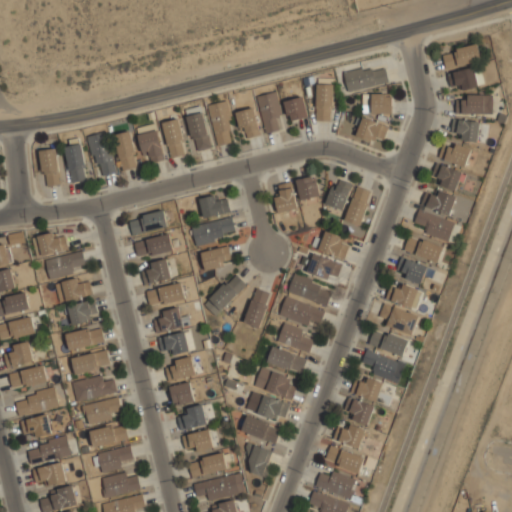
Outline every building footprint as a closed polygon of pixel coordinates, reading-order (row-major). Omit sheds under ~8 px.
[(481,59),(477,42),(442,51),(446,67),(481,59)] [(482,86),(482,67),(450,68),(450,87),(482,86)] [(387,68),(345,69),(346,87),(388,85),(387,68)] [(316,120),(332,120),(332,78),(316,78),(316,120)] [(257,96),(266,133),(284,128),(274,92),(257,96)] [(391,92),(365,92),(365,112),(391,112),(391,92)] [(284,101),(289,121),(308,117),(304,96),(284,101)] [(492,114),(492,96),(462,96),(462,113),(492,114)] [(235,141),(224,101),(207,105),(218,145),(235,141)] [(260,134),(254,107),(237,111),(243,138),(260,134)] [(211,147),(202,112),(187,116),(195,150),(211,147)] [(384,138),(388,122),(360,116),(355,136),(373,140),(374,135),(384,138)] [(171,157),(185,154),(178,119),(163,122),(171,157)] [(461,140),(478,142),(480,122),(453,119),(451,132),(461,134),(461,140)] [(115,171),(105,130),(88,135),(98,176),(115,171)] [(164,159),(156,130),(140,134),(147,163),(164,159)] [(114,135),(123,170),(138,166),(128,131),(114,135)] [(64,143),(71,181),(88,178),(80,140),(64,143)] [(444,159),(465,167),(471,149),(450,141),(444,159)] [(39,149),(44,186),(61,183),(56,147),(39,149)] [(439,185),(457,191),(464,172),(438,163),(434,176),(441,178),(439,185)] [(325,201),(342,209),(354,184),(336,175),(325,201)] [(320,195),(318,176),(297,178),(299,198),(320,195)] [(278,184),(279,196),(275,196),(277,212),(296,209),(291,182),(278,184)] [(344,218),(360,224),(372,189),(356,183),(344,218)] [(426,191),(421,204),(449,214),(456,196),(439,190),(437,195),(426,191)] [(227,198),(219,200),(217,193),(199,197),(204,217),(230,211),(227,198)] [(168,225),(165,209),(129,217),(132,232),(168,225)] [(425,234),(448,241),(454,221),(418,210),(414,222),(427,226),(425,234)] [(236,234),(231,215),(191,224),(196,243),(236,234)] [(312,245),(345,258),(352,239),(325,229),(321,239),(315,237),(312,245)] [(25,242),(24,231),(8,233),(10,244),(25,242)] [(36,255),(69,249),(65,232),(55,234),(54,231),(32,235),(36,255)] [(134,240),(138,257),(174,249),(170,232),(134,240)] [(443,247),(409,234),(403,250),(437,263),(443,247)] [(0,243),(0,264),(10,266),(12,245),(0,243)] [(232,263),(229,244),(200,250),(204,269),(232,263)] [(87,268),(83,249),(45,258),(49,276),(87,268)] [(335,281),(343,262),(314,250),(306,270),(335,281)] [(427,266),(400,256),(396,270),(406,274),(405,278),(421,284),(427,266)] [(150,271),(143,272),(143,281),(176,280),(175,265),(171,265),(171,258),(150,259),(150,271)] [(0,289),(15,288),(14,269),(0,270),(0,289)] [(216,314),(247,283),(235,271),(204,302),(216,314)] [(287,291),(327,305),(334,287),(294,272),(287,291)] [(56,281),(59,300),(93,294),(90,281),(80,283),(78,277),(56,281)] [(186,298),(182,280),(146,289),(151,307),(186,298)] [(393,301),(417,309),(422,290),(398,282),(393,301)] [(259,327),(273,293),(256,286),(243,321),(259,327)] [(0,313),(30,307),(27,291),(0,296),(0,313)] [(279,314),(309,325),(311,319),(321,322),(326,309),(286,295),(279,314)] [(94,321),(96,302),(71,300),(69,319),(94,321)] [(387,320),(385,325),(412,335),(419,316),(383,302),(378,316),(387,320)] [(156,311),(160,331),(190,324),(187,314),(182,315),(180,306),(156,311)] [(0,321),(0,339),(37,333),(34,315),(0,321)] [(304,336),(306,330),(283,322),(276,341),(309,353),(314,339),(304,336)] [(105,342),(101,324),(65,332),(69,349),(105,342)] [(408,341),(374,328),(368,343),(402,356),(408,341)] [(166,355),(192,348),(187,329),(161,335),(166,355)] [(13,353),(5,354),(7,365),(43,359),(39,339),(11,343),(13,353)] [(302,374),(307,359),(271,346),(266,362),(302,374)] [(75,374),(111,364),(106,347),(71,357),(75,374)] [(361,362),(374,366),(371,373),(398,383),(405,363),(366,349),(361,362)] [(170,378),(196,374),(194,356),(167,359),(170,378)] [(49,379),(45,363),(9,372),(13,388),(49,379)] [(254,385),(292,400),(299,380),(262,366),(254,385)] [(76,400),(117,391),(114,378),(104,380),(103,373),(72,380),(76,400)] [(357,395),(376,401),(383,382),(364,375),(357,395)] [(173,403),(195,400),(192,380),(170,384),(173,403)] [(19,414),(59,405),(55,386),(15,395),(19,414)] [(81,405),(87,425),(124,414),(118,394),(81,405)] [(284,421),(290,403),(262,394),(256,412),(284,421)] [(352,420),(369,424),(373,403),(350,398),(348,410),(354,412),(352,420)] [(208,421),(202,402),(183,408),(186,416),(178,418),(181,430),(208,421)] [(20,419),(26,438),(53,431),(47,412),(20,419)] [(275,443),(281,427),(247,413),(240,430),(275,443)] [(93,446),(129,439),(125,421),(89,429),(93,446)] [(339,441),(359,448),(366,429),(347,422),(339,441)] [(211,426),(182,435),(188,454),(217,446),(211,426)] [(27,444),(32,464),(72,453),(67,434),(27,444)] [(133,454),(129,442),(93,454),(99,473),(126,465),(124,458),(133,454)] [(244,470),(264,476),(273,449),(253,443),(244,470)] [(324,461),(358,474),(364,457),(331,444),(324,461)] [(228,468),(226,452),(189,458),(192,474),(228,468)] [(67,480),(64,461),(33,466),(37,486),(67,480)] [(105,498),(141,487),(135,468),(99,479),(105,498)] [(193,482),(196,492),(206,490),(208,500),(245,490),(240,470),(193,482)] [(356,478),(332,470),(331,476),(320,472),(315,486),(349,498),(356,478)] [(41,508),(76,508),(76,487),(50,487),(50,496),(41,496),(41,508)] [(308,503),(322,508),(320,511),(345,511),(349,503),(314,489),(308,503)] [(102,501),(104,511),(138,511),(137,506),(146,504),(143,493),(102,501)] [(202,511),(237,511),(235,499),(209,504),(210,510),(202,511)]
